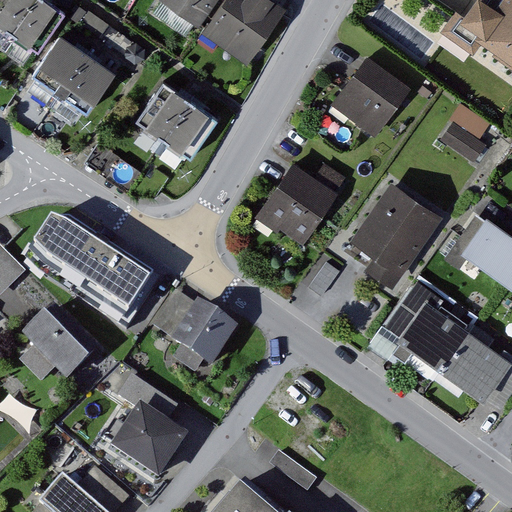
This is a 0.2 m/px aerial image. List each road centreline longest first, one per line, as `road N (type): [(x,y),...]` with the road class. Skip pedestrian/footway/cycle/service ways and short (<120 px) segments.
road 1 (residential): [(179,256),(482,466)]
road 2 (residential): [(329,0),(179,256)]
road 3 (residential): [(53,174),(179,256)]
